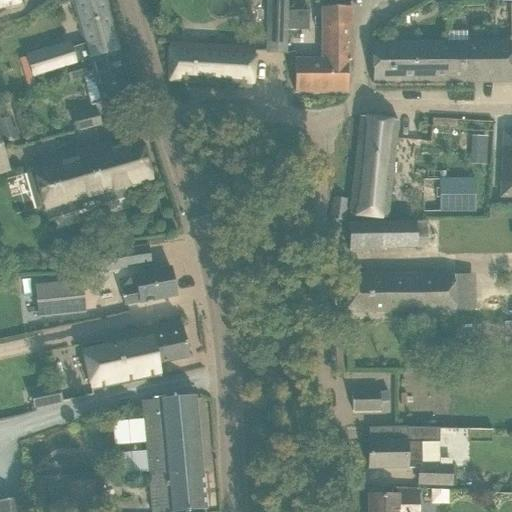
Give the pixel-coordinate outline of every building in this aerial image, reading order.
[(0,0),(0,10),(21,6),(19,0),(0,0)] [(70,42),(26,55),(26,57),(32,76),(65,67),(89,60),(88,59),(118,51),(102,0),(71,0),(84,44),(71,48),(70,42)] [(287,11),(286,0),(267,0),(266,54),(285,55),(286,31),(287,11)] [(347,60),(351,60),(351,8),(320,8),(320,58),(294,59),(294,93),(347,92),(347,60)] [(287,11),(286,31),(299,31),(299,11),(287,11)] [(511,44),(466,44),(466,33),(447,33),(447,44),(448,44),(448,82),(511,82),(511,44)] [(374,82),(448,82),(448,44),(447,44),(374,44),(374,82)] [(250,89),(254,48),(169,45),(169,81),(250,89)] [(89,60),(65,67),(69,82),(82,78),(93,75),(101,103),(101,104),(131,95),(118,51),(88,59),(89,60)] [(76,131),(100,124),(97,110),(71,117),(76,131)] [(0,125),(6,145),(18,140),(10,117),(0,120),(0,125)] [(387,218),(397,121),(359,117),(349,214),(387,218)] [(0,120),(0,119),(0,173),(9,170),(0,147),(6,145),(0,125),(0,120)] [(503,158),(500,199),(511,199),(511,134),(504,134),(503,158)] [(123,189),(151,181),(140,141),(112,149),(110,142),(32,164),(33,168),(28,169),(25,175),(30,194),(35,210),(40,213),(45,212),(48,220),(82,210),(81,205),(98,201),(99,205),(126,197),(123,189)] [(440,214),(475,213),(475,179),(439,179),(440,214)] [(344,220),(346,200),(332,198),(330,219),(344,220)] [(416,251),(416,249),(415,223),(348,223),(348,251),(416,251)] [(148,246),(92,255),(94,273),(151,264),(148,246)] [(123,306),(175,296),(170,269),(132,276),(133,286),(120,289),(123,306)] [(454,274),(388,275),(388,272),(346,273),(347,313),(455,310),(454,274)] [(37,318),(85,314),(81,281),(34,285),(37,318)] [(82,351),(91,392),(160,377),(158,365),(188,358),(180,321),(103,338),(105,346),(82,351)] [(33,408),(60,402),(59,398),(58,399),(59,401),(47,404),(44,391),(30,394),(33,408)] [(352,412),(379,411),(379,391),(353,392),(351,392),(352,412)] [(151,511),(184,511),(206,510),(195,396),(141,402),(151,511)] [(438,443),(438,429),(386,428),(379,428),(379,442),(368,442),(368,449),(367,449),(368,469),(408,468),(408,467),(417,467),(416,487),(452,487),(452,465),(421,464),(421,443),(438,443)] [(95,480),(71,481),(72,509),(96,509),(95,480)] [(419,511),(419,490),(396,490),(396,496),(369,496),(368,511),(419,511)] [(12,499),(0,501),(0,511),(19,511),(17,498),(12,499)]
